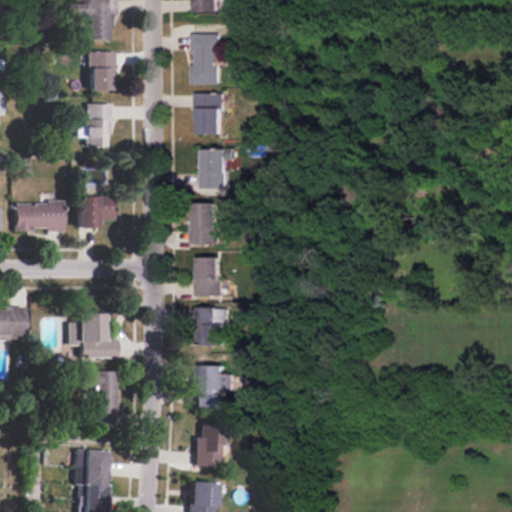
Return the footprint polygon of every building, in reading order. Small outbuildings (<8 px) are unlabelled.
[(86,39),(109,38),(108,15),(113,15),(112,0),(85,0),(86,3),(72,3),(72,16),(86,16),(86,39)] [(193,0),(193,12),(215,11),(215,0),(193,0)] [(219,33),(191,33),(192,51),(195,51),(195,64),(191,64),(192,84),(220,83),(219,33)] [(110,51),(87,51),(87,90),(111,90),(110,51)] [(199,133),(222,133),(223,92),(195,92),(195,120),(200,120),(199,133)] [(108,103),(84,103),(84,126),(74,126),(74,137),(83,137),(83,146),(107,146),(108,103)] [(227,195),(228,159),(236,160),(236,149),(201,148),(200,194),(227,195)] [(74,196),(75,227),(95,226),(94,220),(112,219),(111,195),(74,196)] [(12,202),(13,230),(62,229),(62,201),(12,202)] [(217,244),(218,203),(195,202),(195,225),(190,225),(190,244),(217,244)] [(221,256),(196,257),(196,296),(221,295),(221,256)] [(23,307),(0,306),(0,337),(23,338),(23,307)] [(197,345),(222,344),(222,323),(227,323),(227,307),(197,307),(197,345)] [(65,345),(77,345),(77,357),(115,357),(115,338),(102,338),(102,313),(74,312),(74,321),(65,321),(65,345)] [(195,404),(213,405),(213,395),(218,395),(219,366),(196,365),(195,404)] [(115,371),(79,370),(79,387),(91,387),(90,428),(113,428),(115,371)] [(198,424),(198,436),(193,436),(193,465),(218,466),(219,424),(198,424)] [(80,511),(104,511),(105,450),(72,449),(71,484),(81,484),(80,511)] [(214,511),(215,482),(187,481),(186,511),(214,511)]
